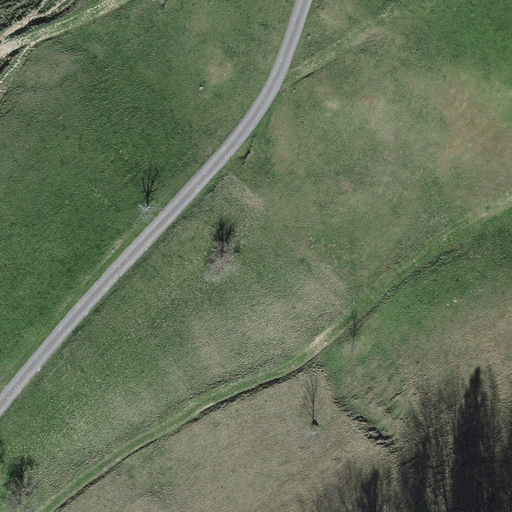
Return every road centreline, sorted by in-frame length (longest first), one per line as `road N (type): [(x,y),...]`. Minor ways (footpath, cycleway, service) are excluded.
road 1 (track): [(51,511),(210,399),(307,356),(414,264),(511,209)]
road 2 (track): [(0,51),(103,17),(127,0)]
